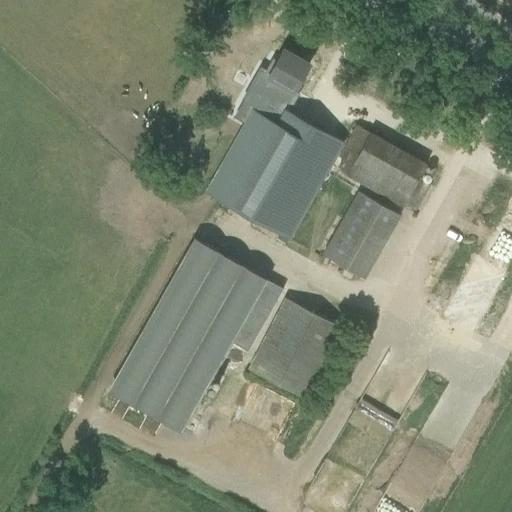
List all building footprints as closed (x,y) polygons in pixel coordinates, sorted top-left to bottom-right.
[(249,88),(262,96),(206,192),(287,239),(335,156),(333,149),(312,137),(318,127),(284,107),(309,64),(283,49),(276,62),(268,57),(249,88)] [(356,125),(339,156),(350,163),(343,176),(401,209),(426,164),(356,125)] [(322,254),(365,279),(401,215),(357,191),(322,254)] [(119,395),(180,430),(230,342),(247,352),(283,289),(196,239),(143,331),(110,389),(119,395)] [(248,369),(307,399),(343,327),(284,297),(248,369)] [(348,510),(421,375),(382,354),(309,490),(348,510)]
